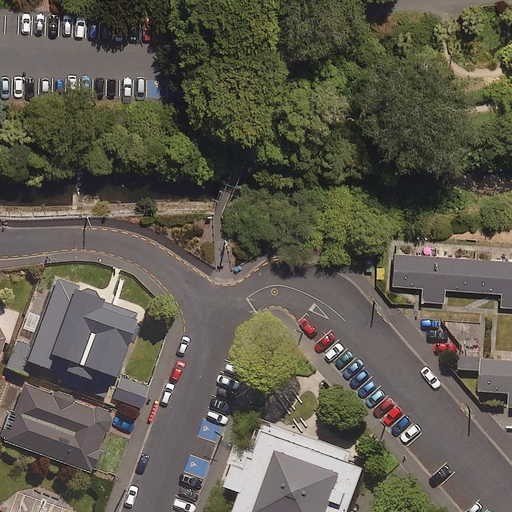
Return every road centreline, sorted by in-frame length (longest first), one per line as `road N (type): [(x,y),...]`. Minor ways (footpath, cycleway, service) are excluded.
road 1 (residential): [(511,507),(330,306),(278,284),(211,315)]
road 2 (residential): [(211,315),(135,247),(87,237),(0,241)]
road 3 (residential): [(148,511),(211,337),(211,315)]
